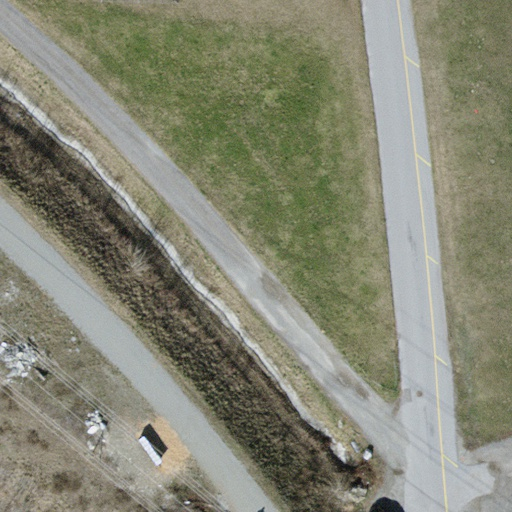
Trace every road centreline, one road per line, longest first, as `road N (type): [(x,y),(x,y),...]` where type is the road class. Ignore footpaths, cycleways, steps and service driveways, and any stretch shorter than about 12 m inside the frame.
road 1 (track): [(0,9),(172,185),(305,343),(431,474)]
road 2 (residential): [(431,474),(405,173),(374,0)]
road 3 (unclassified): [(253,511),(151,382),(0,219)]
